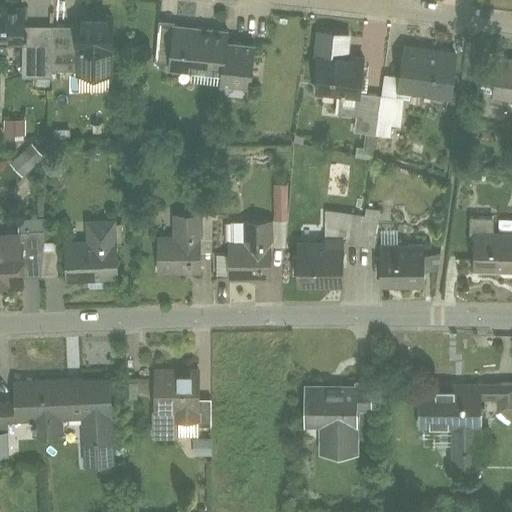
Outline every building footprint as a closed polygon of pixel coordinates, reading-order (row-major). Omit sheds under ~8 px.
[(24,6),(0,5),(0,52),(8,52),(8,47),(23,47),(23,36),(23,28),(24,6)] [(75,28),(74,71),(111,71),(112,16),(75,16),(75,28)] [(227,32),(174,27),(158,26),(156,51),(172,53),(170,73),(194,76),(194,73),(220,76),(218,88),(247,91),(251,45),(226,43),(227,32)] [(23,28),(23,36),(23,47),(23,77),(52,77),(52,70),(52,28),(23,28)] [(52,28),(52,70),(74,71),(75,28),(52,28)] [(452,52),(400,45),(393,95),(445,102),(452,52)] [(360,58),(316,52),(310,99),(353,105),(355,96),(360,58)] [(498,113),(500,99),(511,100),(511,60),(492,58),(487,98),(478,96),(476,110),(498,113)] [(373,98),(355,96),(353,105),(349,136),(368,139),(370,125),(373,98)] [(373,98),(370,125),(387,128),(391,101),(373,98)] [(4,117),(4,133),(25,134),(25,117),(4,117)] [(21,151),(4,165),(18,183),(35,169),(21,151)] [(274,222),(270,222),(270,250),(286,250),(285,198),(274,198),(274,222)] [(359,219),(355,247),(368,249),(373,213),(360,210),(359,219)] [(324,213),(319,241),(338,241),(338,244),(355,247),(359,219),(324,213)] [(201,242),(201,215),(171,215),(172,236),(157,237),(158,277),(202,276),(201,242)] [(212,215),(201,215),(201,242),(212,242),(212,215)] [(120,280),(115,219),(83,222),(85,241),(64,243),(67,284),(120,280)] [(464,236),(466,236),(466,233),(487,234),(487,220),(464,219),(464,236)] [(15,233),(18,233),(19,258),(24,258),(25,280),(42,279),(42,278),(42,245),(42,232),(41,220),(15,221),(15,233)] [(376,221),(376,245),(391,245),(391,221),(376,221)] [(230,286),(270,285),(270,250),(270,222),(243,222),(243,245),(229,245),(230,286)] [(0,289),(25,288),(25,280),(24,258),(19,258),(18,233),(15,233),(0,233),(0,289)] [(466,272),(511,273),(511,234),(510,234),(487,234),(466,233),(466,236),(466,272)] [(296,290),(338,289),(338,244),(338,241),(319,241),(295,241),(296,290)] [(57,245),(42,245),(42,278),(57,278),(57,245)] [(372,291),(419,291),(418,245),(391,245),(376,245),(372,245),(372,291)] [(439,266),(439,252),(423,251),(422,266),(439,266)] [(200,368),(153,368),(153,428),(196,428),(200,428),(200,402),(200,368)] [(113,468),(111,378),(13,381),(14,403),(0,403),(0,436),(6,436),(6,423),(32,422),(32,437),(63,436),(62,421),(83,421),(85,468),(113,468)] [(449,385),(413,385),(413,429),(446,429),(446,471),(474,471),(474,402),(491,402),(491,413),(511,412),(511,381),(449,381),(449,385)] [(348,386),(304,386),(305,432),(319,432),(319,457),(352,457),(351,413),(365,413),(365,383),(348,383),(348,386)] [(212,402),(200,402),(200,428),(196,428),(196,436),(211,436),(212,402)] [(211,454),(211,436),(196,436),(191,436),(191,454),(211,454)]
